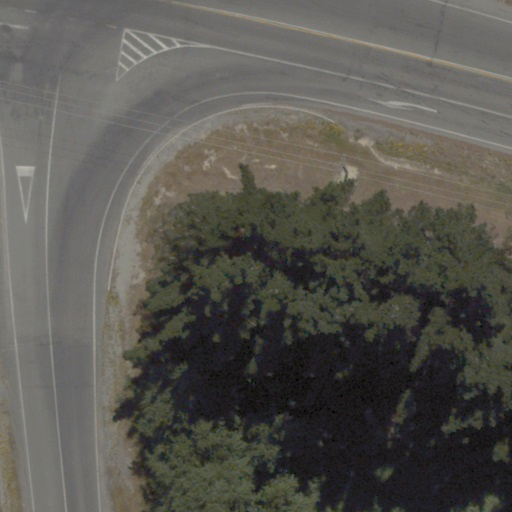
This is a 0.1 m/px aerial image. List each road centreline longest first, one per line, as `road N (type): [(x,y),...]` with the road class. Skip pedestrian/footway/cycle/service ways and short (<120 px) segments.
road 1 (tertiary): [(67,511),(46,224),(69,0)]
road 2 (secondary): [(154,0),(511,80)]
